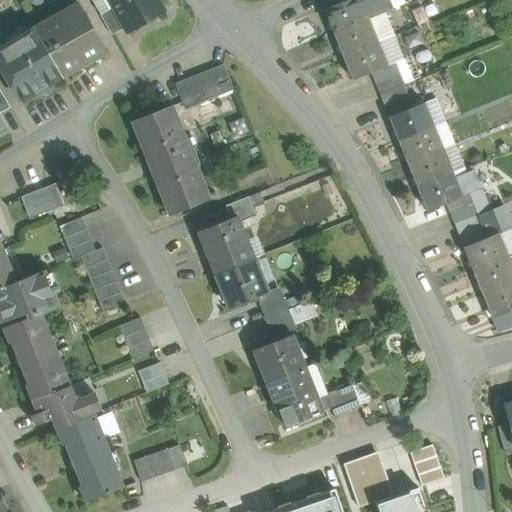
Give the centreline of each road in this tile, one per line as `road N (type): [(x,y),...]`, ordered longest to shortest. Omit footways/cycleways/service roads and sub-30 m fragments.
road 1 (residential): [(235,26),(303,92),(370,185),(449,367)]
road 2 (residential): [(66,120),(129,213),(255,475)]
road 3 (residential): [(255,475),(460,404)]
road 4 (residential): [(66,120),(235,26)]
